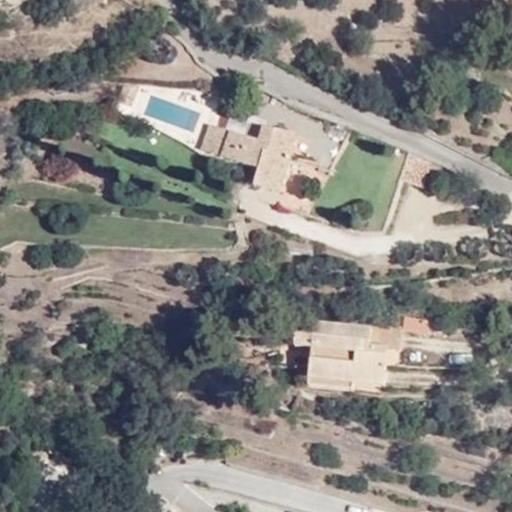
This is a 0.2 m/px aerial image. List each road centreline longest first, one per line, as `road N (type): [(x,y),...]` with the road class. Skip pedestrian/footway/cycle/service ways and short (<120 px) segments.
road 1 (unclassified): [(511,191),(409,135),(230,68),(171,18),(162,0)]
road 2 (unclassified): [(151,511),(108,456),(47,472),(41,511)]
